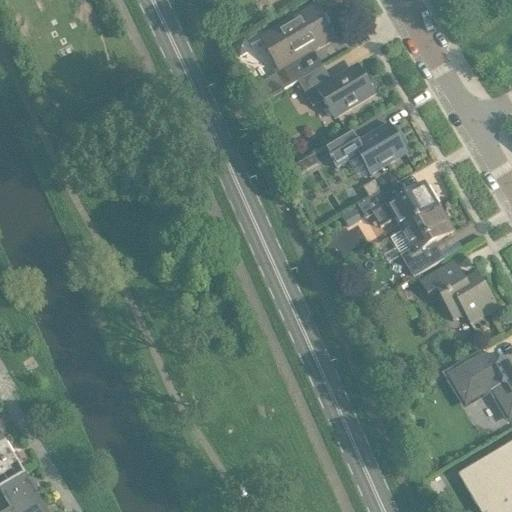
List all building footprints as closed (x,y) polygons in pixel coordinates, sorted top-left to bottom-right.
[(294,60),(309,52),(333,37),(328,27),(330,26),(327,22),(325,23),(315,6),(260,38),(278,68),(273,72),(284,90),(305,77),(294,60)] [(337,117),(371,96),(354,68),(331,82),(322,67),(297,82),(312,107),(326,99),(337,117)] [(357,142),(351,132),(324,147),(336,167),(358,154),(370,174),(394,160),(393,158),(404,152),(387,123),(357,142)] [(401,229),(437,208),(423,184),(404,195),(397,183),(358,206),(366,219),(372,215),(380,228),(395,219),(401,229)] [(434,242),(452,232),(437,208),(401,229),(413,248),(400,256),(413,278),(444,260),(434,242)] [(472,329),(500,313),(478,275),(466,283),(453,262),(419,282),(427,297),(436,292),(453,321),(464,315),(472,329)] [(511,355),(490,369),(481,354),(446,375),(464,405),(490,390),(499,405),(502,403),(511,418),(511,417),(511,355)] [(0,486),(24,472),(16,459),(19,458),(16,452),(13,454),(5,441),(0,443),(0,486)] [(511,511),(511,442),(457,476),(479,511),(511,511)] [(1,511),(28,511),(43,503),(34,488),(36,487),(33,482),(31,483),(24,472),(0,486),(0,491),(10,508),(1,511)] [(47,511),(43,503),(28,511),(47,511)]
